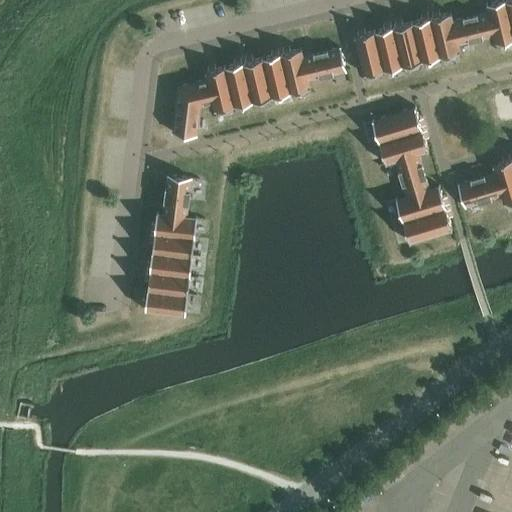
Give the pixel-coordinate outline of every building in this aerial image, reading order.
[(503,0),(499,1),(488,4),(490,12),(496,34),(495,34),(497,42),(501,41),(511,38),(511,20),(507,0),(503,0)] [(432,17),(441,56),(444,55),(457,52),(461,51),(461,50),(460,49),(459,43),(458,43),(452,21),(453,20),(452,14),(452,13),(452,12),(440,15),(435,16),(432,17)] [(453,20),(452,21),(458,43),(459,43),(460,43),(473,40),(495,34),(496,34),(490,12),(486,13),(481,14),(453,20)] [(424,19),(413,22),(422,60),(426,59),(438,56),(441,56),(432,17),(429,18),(424,19)] [(398,25),(395,26),(404,65),(407,64),(420,61),(422,60),(413,22),(403,24),(398,25)] [(387,28),(376,30),(385,69),(388,68),(401,65),(403,65),(404,65),(395,26),(394,26),(391,27),(387,28)] [(361,34),(356,35),(365,74),(370,73),(382,70),(384,69),(385,69),(376,30),(375,31),(365,33),(361,34)] [(304,56),(303,56),(308,79),(309,79),(311,78),(332,73),(344,71),(347,70),(342,47),(312,54),(308,55),(304,56)] [(283,53),(282,53),(292,91),(295,91),(307,88),(312,87),(311,85),(311,86),(309,79),(308,79),(303,56),(304,56),(302,49),(303,49),(302,48),(290,51),(286,52),(283,53)] [(275,55),(264,57),(273,96),(276,95),(289,92),(292,91),(282,53),(279,54),(275,55)] [(248,61),(245,62),(254,100),(258,100),(270,97),(273,96),(264,57),(263,57),(253,60),(248,61)] [(237,64),(226,66),(236,105),(239,104),(252,101),(254,101),(254,100),(245,62),(244,62),(242,63),(237,64)] [(211,70),(206,71),(207,72),(209,79),(210,79),(215,102),(214,102),(216,108),(215,109),(216,110),(220,109),(233,106),(234,105),(236,105),(226,66),(225,66),(216,69),(211,70)] [(178,103),(174,132),(194,135),(197,135),(198,131),(199,118),(201,105),(214,102),(215,102),(210,79),(209,79),(180,86),(178,98),(178,103)] [(416,106),(374,119),(376,126),(379,138),(380,141),(423,128),(422,124),(420,119),(416,106)] [(423,128),(380,141),(381,144),(385,156),(387,163),(397,160),(397,159),(419,152),(419,153),(428,150),(430,150),(425,136),(424,132),(423,128)] [(419,152),(397,159),(397,160),(397,161),(401,173),(408,195),(408,196),(430,189),(430,188),(429,184),(428,180),(419,153),(419,152)] [(505,161),(494,164),(494,165),(495,165),(496,172),(497,172),(504,194),(503,194),(505,201),(505,202),(510,201),(511,200),(511,158),(510,159),(505,161)] [(488,174),(459,183),(466,206),(469,205),(481,201),(503,194),(504,194),(497,172),(496,172),(493,173),(488,174)] [(164,213),(188,216),(188,215),(190,194),(192,181),(192,177),(169,174),(165,204),(165,209),(164,213)] [(408,195),(398,198),(400,204),(403,216),(404,219),(447,207),(446,203),(444,198),(440,185),(430,188),(430,189),(408,196),(408,195)] [(447,207),(404,219),(406,224),(409,236),(411,241),(453,228),(449,215),(448,210),(447,207)] [(156,232),(195,237),(195,236),(196,233),(197,221),(198,217),(188,215),(188,216),(164,213),(158,212),(157,224),(156,229),(156,232)] [(155,240),(154,251),(193,256),(194,252),(195,240),(195,237),(156,232),(156,235),(155,240)] [(152,267),(152,270),(191,275),(191,271),(193,259),(193,256),(154,251),(152,262),(152,267)] [(151,278),(149,289),(189,294),(189,291),(190,278),(191,275),(152,270),(151,271),(151,273),(151,278)] [(147,305),(147,309),(186,314),(187,310),(188,297),(188,295),(189,294),(149,289),(149,290),(148,300),(147,305)]
